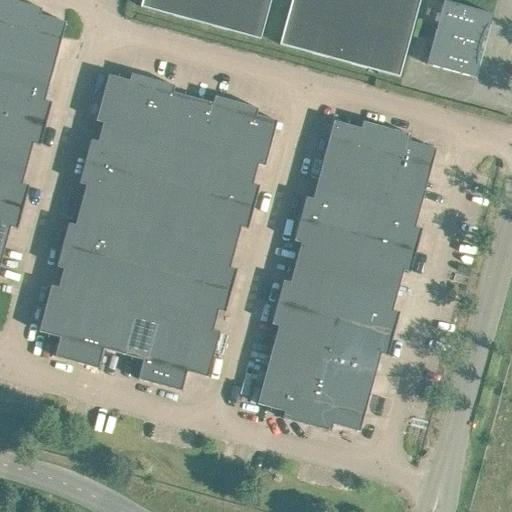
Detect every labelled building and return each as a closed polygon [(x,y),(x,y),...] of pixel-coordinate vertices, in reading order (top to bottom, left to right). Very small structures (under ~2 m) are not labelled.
[(0,0),(0,265),(10,228),(17,230),(29,186),(22,184),(33,144),(40,146),(52,103),(45,101),(66,23),(40,16),(42,9),(7,0),(0,0)] [(200,23),(206,0),(142,0),(141,7),(200,23)] [(206,0),(200,23),(260,40),(270,0),(206,0)] [(339,61),(356,0),(291,0),(280,45),(339,61)] [(356,0),(339,61),(399,77),(420,0),(356,0)] [(479,53),(482,41),(483,37),(491,22),(493,14),(444,1),(426,65),(476,78),(478,70),(477,70),(479,53)] [(253,184),(258,165),(265,167),(277,121),(256,116),(258,109),(214,97),(213,104),(173,93),(175,86),(131,74),(129,81),(108,75),(96,121),(103,123),(98,142),(91,140),(79,184),(86,186),(75,226),(68,224),(56,267),(63,269),(58,288),(51,286),(39,332),(60,338),(55,357),(98,369),(103,350),(143,361),(138,380),(182,392),(187,372),(208,378),(220,332),(213,330),(218,311),(225,313),(237,269),(230,268),(241,228),(248,230),(259,186),(253,184)] [(410,273),(416,251),(422,229),(415,227),(436,149),(409,142),(411,135),(363,122),(361,129),(334,121),(313,200),(306,198),(294,241),(301,243),(290,283),(283,281),(271,325),(278,326),(257,405),(284,412),(282,419),(331,432),(332,425),(359,432),(380,354),(387,356),(393,335),(399,313),(392,311),(403,271),(410,273)]
